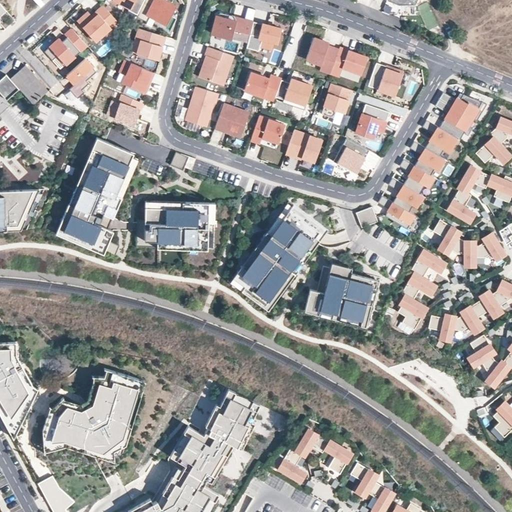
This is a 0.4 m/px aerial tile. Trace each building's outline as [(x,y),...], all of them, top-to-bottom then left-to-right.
[(144,0),(114,0),(129,8),(128,10),(137,15),(144,0)] [(160,0),(144,0),(137,15),(137,16),(146,21),(149,15),(165,23),(174,5),(164,0),(161,0),(160,0)] [(428,3),(418,8),(428,30),(438,25),(428,3)] [(95,41),(118,21),(104,5),(92,16),(88,12),(78,21),(95,41)] [(248,43),(254,21),(244,19),(243,23),(235,21),(235,19),(234,16),(233,15),(221,12),(217,14),(212,33),(248,43)] [(278,43),(282,29),(254,21),(248,43),(247,48),(259,51),(260,46),(272,49),(274,42),(278,43)] [(166,37),(138,28),(134,39),(140,41),(136,54),(159,61),(166,37)] [(60,38),(45,51),(53,60),(56,57),(64,66),(87,45),(72,29),(66,35),(67,37),(63,41),(60,38)] [(331,73),(340,50),(329,46),(330,43),(315,37),(307,59),(322,64),(320,69),(331,73)] [(222,85),(233,55),(209,47),(205,55),(207,56),(199,77),(222,85)] [(367,57),(341,48),(340,50),(331,73),(339,76),(342,67),(361,74),(367,57)] [(153,73),(126,61),(120,72),(127,76),(124,83),(145,93),(153,73)] [(399,84),(403,72),(376,63),(368,86),(402,98),(406,86),(399,84)] [(49,91),(25,65),(10,78),(19,88),(34,104),(45,94),(49,91)] [(275,96),(281,80),(281,79),(270,75),(269,79),(250,72),(244,90),(274,100),(275,96)] [(6,74),(0,79),(0,92),(6,99),(19,88),(10,78),(8,76),(6,74)] [(306,104),(312,86),(291,79),(289,82),(281,80),(275,96),(284,99),(283,102),(291,105),(292,100),(306,104)] [(344,113),(351,90),(332,83),(321,114),(334,118),(336,110),(344,113)] [(218,93),(197,86),(186,120),(206,126),(214,101),(215,102),(218,93)] [(460,139),(482,102),(463,94),(460,99),(457,97),(456,99),(443,92),(435,106),(448,113),(439,127),(456,137),(460,139)] [(123,94),(119,102),(113,116),(133,125),(143,103),(123,94)] [(113,116),(119,102),(113,99),(106,113),(113,116)] [(304,109),(306,104),(292,100),(291,105),(304,109)] [(249,112),(223,103),(215,127),(240,136),(249,112)] [(382,133),(389,112),(365,104),(356,133),(372,138),(375,131),(382,133)] [(180,108),(178,118),(186,120),(188,109),(180,108)] [(284,125),(259,116),(251,139),(260,143),(262,137),(278,142),(284,125)] [(511,121),(500,117),(496,127),(509,132),(511,133),(511,121)] [(439,127),(427,120),(423,127),(434,133),(426,147),(439,156),(444,148),(448,151),(456,137),(439,127)] [(507,138),(509,132),(496,127),(490,133),(492,136),(500,144),(507,138)] [(322,140),(294,130),(285,156),(293,158),(294,154),(302,157),(314,161),(322,140)] [(500,144),(492,136),(475,152),(484,163),(494,153),(503,163),(511,155),(500,144)] [(103,139),(97,137),(71,197),(77,199),(103,139)] [(369,150),(346,138),(333,161),(356,174),(369,150)] [(134,153),(103,139),(77,199),(71,197),(58,227),(106,248),(105,251),(115,255),(120,245),(109,241),(113,231),(107,228),(96,223),(97,220),(108,225),(112,217),(113,218),(138,159),(133,156),(134,153)] [(410,148),(421,154),(415,165),(430,174),(434,167),(438,169),(444,158),(439,156),(426,147),(414,141),(410,148)] [(176,151),(170,165),(183,170),(184,167),(189,156),(181,153),(179,153),(176,151)] [(196,158),(189,156),(184,167),(192,170),(196,158)] [(415,165),(404,159),(400,165),(411,172),(404,184),(419,193),(424,185),(427,187),(434,176),(430,174),(415,165)] [(485,185),(489,175),(481,172),(466,164),(453,187),(456,189),(464,193),(470,182),(484,188),(485,185)] [(511,190),(511,184),(489,175),(485,185),(495,189),(493,196),(508,202),(511,190)] [(393,177),(388,184),(400,191),(393,202),(410,212),(414,204),(417,206),(423,195),(419,193),(404,184),(393,177)] [(0,230),(21,230),(40,188),(0,190),(0,230)] [(462,207),(469,196),(464,193),(456,189),(450,200),(448,199),(442,211),(466,224),(472,213),(462,207)] [(382,195),(378,202),(389,209),(385,216),(407,229),(410,224),(412,226),(418,216),(410,212),(393,202),(382,195)] [(208,222),(208,202),(185,201),(185,208),(145,207),(145,219),(144,239),(136,239),(136,246),(157,247),(157,242),(207,243),(208,222)] [(271,235),(293,204),(289,201),(266,231),(271,235)] [(266,302),(323,226),(293,204),(271,235),(266,231),(261,239),(269,246),(265,251),(261,248),(249,264),(245,261),(233,277),(266,302)] [(378,221),(372,206),(356,212),(362,227),(378,221)] [(137,219),(136,239),(144,239),(145,219),(137,219)] [(459,233),(437,220),(430,232),(441,238),(434,250),(445,257),(448,251),(455,238),(459,233)] [(381,240),(387,232),(379,225),(373,233),(381,240)] [(266,302),(233,277),(229,282),(268,310),(328,229),(323,226),(266,302)] [(58,227),(56,233),(104,254),(105,251),(106,248),(58,227)] [(506,255),(491,233),(483,239),(485,243),(479,247),(473,247),(473,259),(485,259),(492,254),(497,261),(506,255)] [(473,247),(473,241),(460,241),(455,238),(448,251),(456,255),(461,255),(461,268),(473,268),(473,259),(473,247)] [(265,251),(269,246),(261,239),(245,261),(249,264),(261,248),(265,251)] [(444,265),(420,251),(414,261),(416,262),(427,268),(438,275),(444,265)] [(427,268),(416,262),(409,274),(410,275),(420,281),(427,268)] [(366,299),(372,278),(323,266),(320,278),(327,280),(324,293),(317,291),(308,288),(304,305),(367,321),(372,300),(366,299)] [(420,281),(410,275),(404,285),(405,285),(417,292),(428,298),(433,288),(420,281)] [(324,293),(327,280),(320,278),(317,291),(324,293)] [(372,300),(377,279),(372,278),(366,299),(372,300)] [(511,287),(500,282),(495,292),(496,293),(510,300),(511,300),(511,287)] [(410,304),(417,292),(405,285),(398,297),(401,298),(410,304)] [(490,297),(487,292),(477,298),(479,301),(487,314),(491,321),(501,315),(497,308),(490,297)] [(510,300),(496,293),(490,297),(497,308),(510,300)] [(410,304),(401,298),(395,308),(399,310),(419,321),(424,311),(410,304)] [(487,314),(479,301),(468,308),(476,321),(487,314)] [(367,321),(304,305),(302,310),(365,326),(367,321)] [(476,321),(468,308),(458,314),(461,319),(468,331),(472,338),(482,332),(476,321)] [(411,334),(419,321),(399,310),(395,316),(403,321),(400,327),(411,334)] [(448,345),(453,320),(442,318),(441,321),(439,334),(437,343),(448,345)] [(439,334),(441,321),(430,319),(427,331),(439,334)] [(468,331),(461,319),(457,321),(453,320),(451,333),(462,335),(468,331)] [(475,357),(488,348),(482,339),(469,347),(475,357)] [(0,403),(6,402),(7,416),(5,419),(19,427),(25,415),(22,413),(28,407),(27,406),(34,396),(27,393),(32,384),(19,361),(13,364),(10,358),(16,354),(15,341),(1,342),(2,345),(0,345),(0,403)] [(491,360),(494,357),(488,348),(475,357),(466,362),(472,372),(481,366),(491,360)] [(19,361),(16,354),(10,358),(13,364),(19,361)] [(511,373),(511,355),(502,366),(509,371),(511,373)] [(490,379),(498,368),(494,365),(491,360),(481,366),(490,379)] [(493,393),(509,371),(502,366),(500,365),(498,368),(490,379),(484,386),(493,393)] [(42,430),(43,445),(53,444),(56,437),(64,436),(65,442),(74,442),(83,441),(84,448),(92,447),(98,447),(99,452),(114,451),(122,446),(118,437),(128,424),(123,419),(129,411),(134,405),(131,402),(139,392),(132,386),(138,378),(106,369),(104,376),(100,376),(99,383),(92,405),(86,403),(84,408),(81,410),(74,408),(62,398),(51,408),(54,410),(49,416),(47,415),(42,430)] [(99,383),(100,376),(93,376),(93,381),(86,403),(92,405),(99,383)] [(145,380),(138,378),(132,386),(139,392),(141,393),(145,380)] [(37,388),(32,384),(27,393),(34,396),(37,388)] [(199,511),(209,496),(215,500),(219,493),(204,484),(207,478),(211,472),(215,474),(226,456),(222,454),(229,442),(233,445),(237,447),(241,439),(245,441),(254,423),(251,421),(259,404),(252,401),(249,407),(232,399),(235,392),(228,389),(220,405),(217,403),(205,425),(208,426),(204,434),(188,425),(183,433),(189,436),(180,452),(174,449),(168,459),(170,471),(163,482),(167,484),(159,497),(155,494),(151,501),(150,498),(127,510),(128,511),(199,511)] [(252,401),(235,392),(232,399),(249,407),(252,401)] [(511,408),(504,401),(497,408),(499,410),(511,423),(511,408)] [(0,414),(13,438),(19,427),(5,419),(7,416),(6,402),(0,403),(0,414)] [(511,429),(511,423),(499,410),(493,415),(499,422),(494,427),(504,437),(511,429)] [(118,437),(122,446),(125,445),(134,416),(129,411),(123,419),(128,424),(118,437)] [(306,450),(316,432),(307,427),(294,448),(301,452),(304,453),(306,450)] [(321,449),(327,438),(316,432),(306,450),(317,456),(321,449)] [(189,436),(183,433),(174,449),(180,452),(189,436)] [(52,449),(65,445),(65,442),(64,436),(56,437),(53,444),(52,449)] [(351,451),(327,438),(321,449),(333,456),(344,462),(351,451)] [(241,449),(245,441),(241,439),(237,447),(241,449)] [(84,448),(83,441),(74,442),(74,448),(84,451),(84,448)] [(222,454),(226,456),(233,445),(229,442),(222,454)] [(294,464),(301,452),(294,448),(291,446),(284,458),(294,464)] [(98,447),(92,447),(92,454),(114,461),(114,451),(99,452),(98,447)] [(338,473),(344,462),(333,456),(327,466),(338,473)] [(294,464),(284,458),(279,467),(301,480),(306,471),(294,464)] [(360,478),(367,467),(355,459),(348,472),(360,478)] [(372,478),(376,472),(367,467),(360,478),(354,488),(363,493),(365,490),(372,478)] [(217,476),(215,474),(211,472),(207,478),(214,482),(217,476)] [(38,483),(40,488),(52,481),(56,489),(60,487),(52,475),(38,483)] [(384,484),(372,478),(365,490),(377,496),(384,484)] [(75,501),(60,487),(56,489),(52,481),(40,488),(53,511),(67,511),(66,508),(75,501)] [(163,482),(155,494),(159,497),(167,484),(163,482)] [(380,511),(393,490),(384,484),(377,496),(371,506),(380,511)] [(349,495),(345,501),(355,507),(359,502),(349,495)] [(207,511),(215,500),(209,496),(199,511),(207,511)] [(418,511),(421,508),(409,500),(404,507),(412,511),(418,511)] [(412,511),(404,507),(395,502),(389,510),(392,511),(412,511)]
